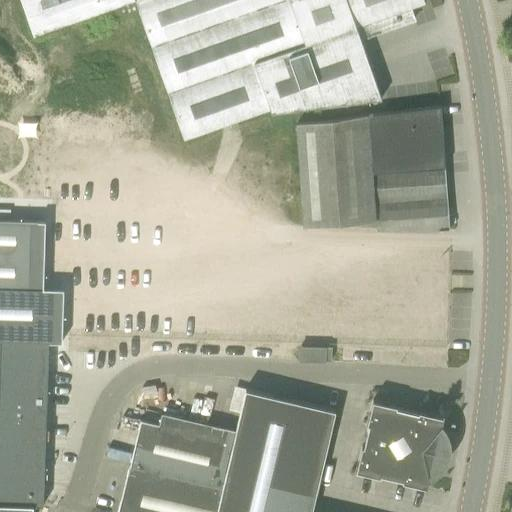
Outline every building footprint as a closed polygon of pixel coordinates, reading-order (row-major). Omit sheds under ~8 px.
[(20,0),(33,35),(132,0),(135,0),(184,139),(271,108),(272,111),(381,98),(360,37),(415,18),(411,7),(425,2),(424,0),(20,0)] [(421,22),(436,18),(433,3),(418,7),(421,22)] [(441,105),(296,124),(303,224),(377,219),(377,229),(426,231),(449,229),(441,105)] [(0,335),(49,338),(49,341),(61,342),(63,289),(43,288),(45,221),(0,219),(0,335)] [(0,511),(31,511),(34,504),(44,505),(49,338),(0,335),(0,511)] [(299,346),(299,359),(331,360),(331,346),(299,346)] [(222,487),(216,511),(311,511),(336,410),(246,388),(233,441),(144,420),(133,465),(222,487)] [(441,430),(444,417),(373,400),(356,471),(427,487),(430,474),(436,470),(446,454),(444,436),(441,430)] [(121,511),(216,511),(222,487),(133,465),(121,511)]
